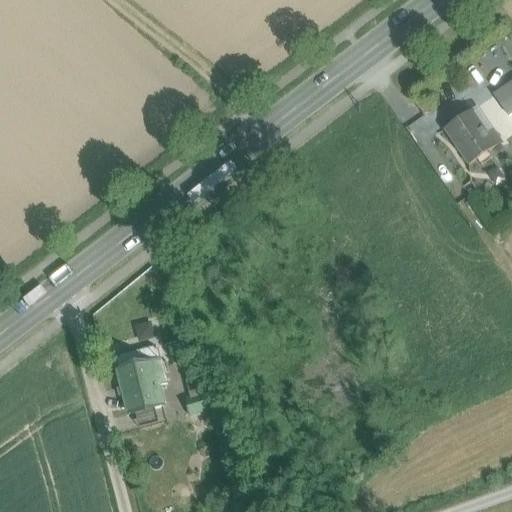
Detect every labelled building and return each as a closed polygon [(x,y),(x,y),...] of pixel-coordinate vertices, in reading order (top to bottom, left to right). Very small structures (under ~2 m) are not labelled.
[(511,85),(497,96),(511,118),(511,85)] [(470,167),(502,145),(494,133),(489,136),(473,112),(445,131),(470,167)] [(120,357),(117,361),(119,371),(129,415),(164,407),(159,387),(168,385),(162,360),(161,361),(159,351),(154,348),(120,357)] [(205,396),(216,392),(207,368),(185,374),(192,399),(205,396)] [(209,411),(222,408),(216,392),(205,396),(209,411)] [(189,416),(209,411),(205,396),(192,399),(186,401),(189,416)]
